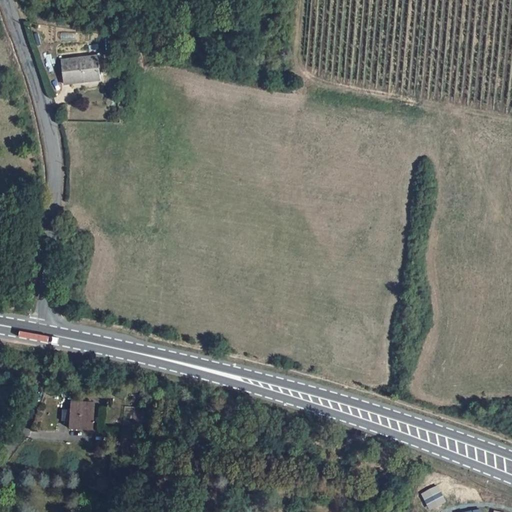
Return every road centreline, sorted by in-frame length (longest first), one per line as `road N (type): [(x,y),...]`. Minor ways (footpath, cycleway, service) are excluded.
road 1 (primary): [(41,333),(326,401),(511,467)]
road 2 (tertiary): [(41,333),(57,179),(53,141),(7,0)]
